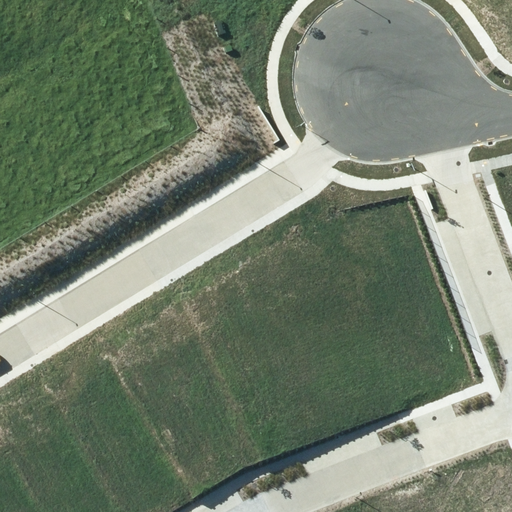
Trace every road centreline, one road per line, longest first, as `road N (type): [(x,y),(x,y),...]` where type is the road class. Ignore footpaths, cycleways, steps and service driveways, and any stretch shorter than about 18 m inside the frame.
road 1 (residential): [(0,356),(202,237),(309,157),(372,75)]
road 2 (residential): [(511,414),(247,511)]
road 3 (residential): [(432,112),(511,331)]
